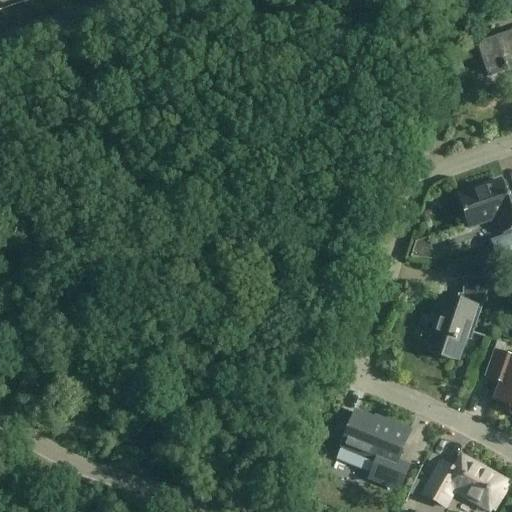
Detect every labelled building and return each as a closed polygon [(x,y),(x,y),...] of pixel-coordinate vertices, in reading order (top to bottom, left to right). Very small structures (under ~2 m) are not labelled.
[(511,33),(477,46),(488,78),(506,72),(507,73),(510,72),(510,70),(511,69),(511,33)] [(511,196),(507,198),(502,182),(457,198),(469,230),(497,220),(502,235),(504,235),(505,238),(492,243),(500,267),(509,263),(511,262),(511,196)] [(491,281),(463,279),(462,303),(449,299),(444,313),(439,311),(426,351),(459,362),(468,334),(484,339),(485,338),(473,335),(491,281)] [(511,356),(511,357),(494,351),(484,379),(499,384),(493,402),(503,405),(502,411),(511,417),(511,356)] [(370,480),(399,491),(408,468),(397,464),(410,433),(375,419),(374,422),(356,414),(342,448),(377,462),(370,480)] [(441,465),(423,497),(445,509),(454,492),(488,511),(489,511),(506,483),(461,458),(454,472),(441,465)]
